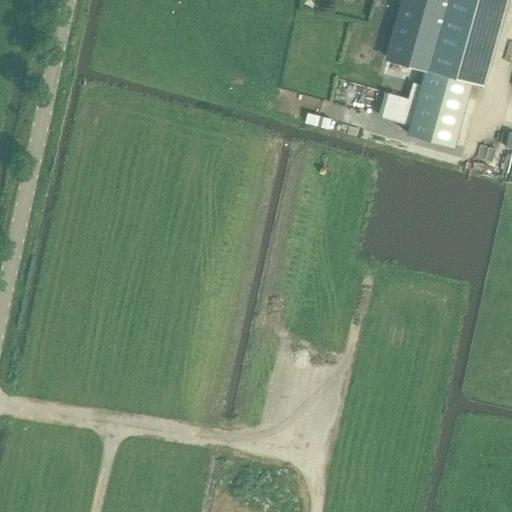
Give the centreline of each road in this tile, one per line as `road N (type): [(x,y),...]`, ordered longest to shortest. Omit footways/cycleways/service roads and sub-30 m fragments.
road 1 (unclassified): [(68,0),(0,320)]
road 2 (track): [(0,404),(317,463)]
